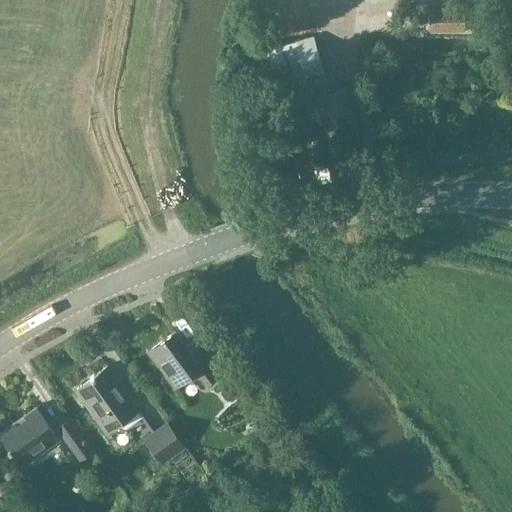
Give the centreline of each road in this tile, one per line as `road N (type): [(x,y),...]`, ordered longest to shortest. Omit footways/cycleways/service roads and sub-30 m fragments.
road 1 (tertiary): [(0,345),(161,265),(276,225)]
road 2 (track): [(120,0),(102,111),(161,265)]
road 3 (tertiary): [(511,196),(378,202),(276,225)]
